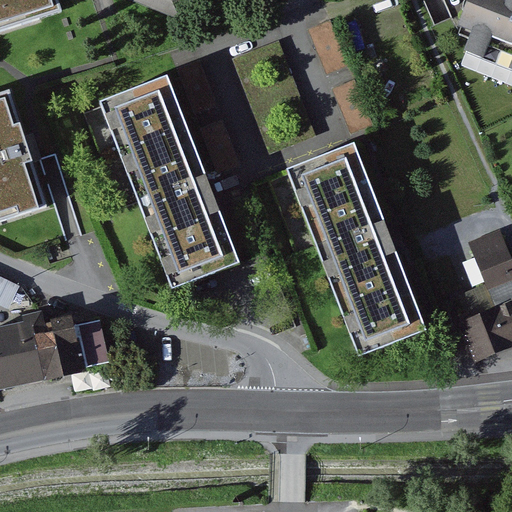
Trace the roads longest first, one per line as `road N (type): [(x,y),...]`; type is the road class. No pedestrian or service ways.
road 1 (residential): [(0,265),(170,330),(249,347),(267,360),(287,412)]
road 2 (primary): [(0,436),(155,411),(287,412)]
road 3 (primary): [(287,412),(511,402)]
